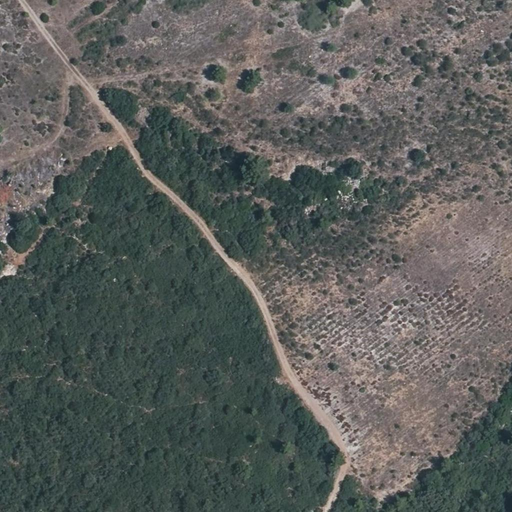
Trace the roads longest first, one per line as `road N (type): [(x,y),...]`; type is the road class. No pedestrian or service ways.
road 1 (track): [(20,0),(148,174),(264,297),(286,372),(343,456),(327,511)]
road 2 (track): [(68,63),(65,127),(49,146),(0,168)]
